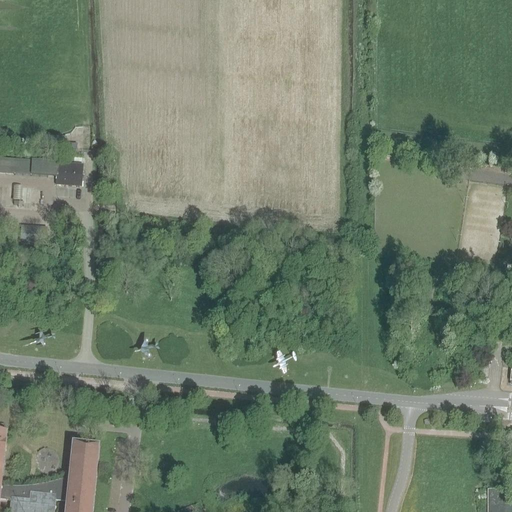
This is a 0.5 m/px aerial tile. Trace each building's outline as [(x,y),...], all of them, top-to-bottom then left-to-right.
[(50,143),(50,137),(38,136),(38,140),(37,148),(65,150),(65,149),(76,150),(77,145),(66,144),(50,143)] [(0,160),(0,174),(56,178),(55,186),(81,188),(83,166),(0,160)] [(20,244),(45,246),(46,236),(47,229),(21,227),(20,235),(20,238),(20,241),(20,244)] [(0,500),(10,501),(11,499),(29,501),(29,493),(55,496),(55,501),(66,502),(65,511),(91,511),(98,448),(73,445),(74,438),(72,437),(72,440),(71,451),(71,455),(70,455),(71,455),(70,463),(70,464),(68,480),(59,483),(54,484),(40,487),(31,489),(23,489),(12,489),(0,488),(0,487),(3,457),(4,457),(4,456),(3,456),(4,448),(5,444),(6,433),(6,432),(5,432),(5,433),(0,432),(0,500)] [(511,511),(511,500),(511,496),(509,496),(509,490),(487,491),(487,511),(511,511)] [(11,499),(10,501),(9,511),(53,511),(55,501),(55,496),(29,493),(29,501),(11,499)]
